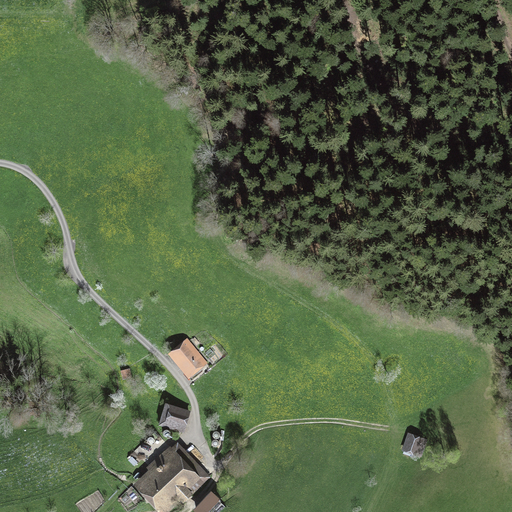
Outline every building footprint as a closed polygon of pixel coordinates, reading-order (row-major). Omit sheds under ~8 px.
[(211,369),(217,365),(195,338),(174,355),(195,380),(210,368),(211,369)] [(129,373),(122,374),(124,381),(130,379),(129,373)] [(183,433),(189,412),(173,407),(167,429),(183,433)] [(408,436),(403,450),(416,455),(421,441),(408,436)] [(185,504),(211,481),(185,451),(174,451),(150,472),(155,477),(144,487),(163,509),(173,500),(179,506),(182,503),(180,500),(181,499),(185,504)] [(217,511),(224,505),(212,494),(196,511),(197,511),(217,511)]
